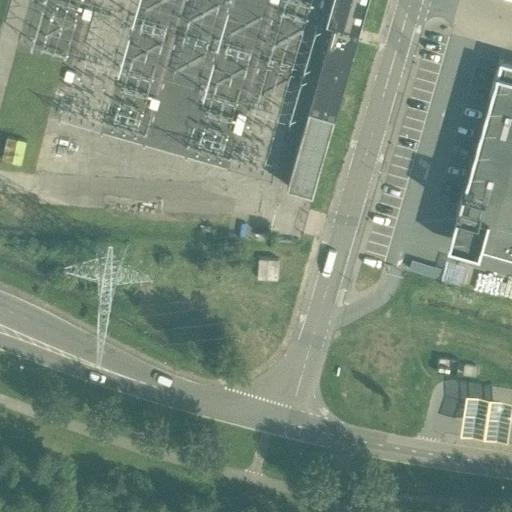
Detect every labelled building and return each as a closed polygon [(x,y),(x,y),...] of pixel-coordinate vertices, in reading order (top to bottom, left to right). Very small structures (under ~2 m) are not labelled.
[(333,24),(285,186),(311,194),(368,0),(333,0),(327,22),(333,24)] [(511,61),(502,59),(458,214),(481,221),(475,242),(511,251),(511,61)] [(278,257),(258,257),(257,277),(277,277),(278,257)] [(442,267),(411,258),(408,268),(439,277),(442,267)] [(461,400),(457,429),(505,436),(510,407),(511,396),(463,389),(461,400)]
